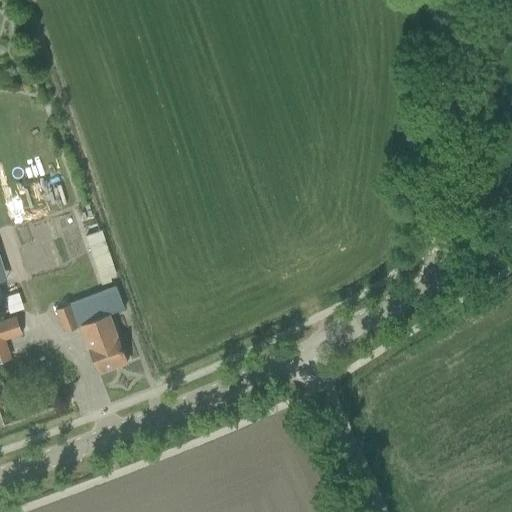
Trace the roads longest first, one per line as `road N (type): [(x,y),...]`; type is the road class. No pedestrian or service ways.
road 1 (tertiary): [(0,488),(310,361)]
road 2 (unclassified): [(433,287),(424,219),(450,21)]
road 3 (unclassified): [(373,511),(310,361)]
road 4 (tertiary): [(310,361),(433,287)]
